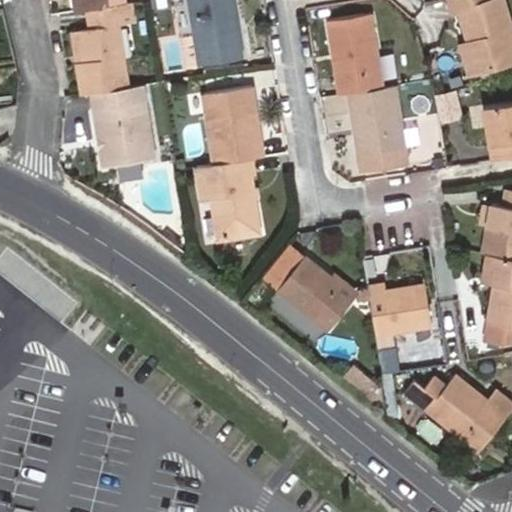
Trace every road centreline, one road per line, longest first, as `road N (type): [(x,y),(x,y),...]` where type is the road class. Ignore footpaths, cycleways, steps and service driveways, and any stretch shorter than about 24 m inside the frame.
road 1 (tertiary): [(21,195),(219,324),(449,511)]
road 2 (residential): [(286,0),(322,203),(403,209)]
road 3 (residential): [(21,195),(34,158),(41,79),(21,0)]
road 4 (unknown): [(416,199),(429,211),(456,359)]
